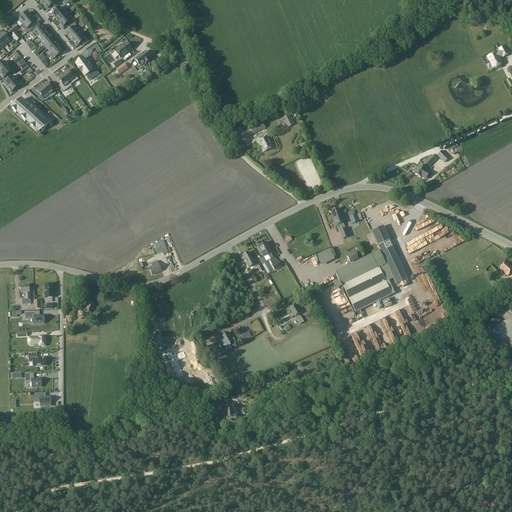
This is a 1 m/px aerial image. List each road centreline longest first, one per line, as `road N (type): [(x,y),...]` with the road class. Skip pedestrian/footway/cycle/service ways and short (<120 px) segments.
road 1 (tertiary): [(511,245),(406,194),(355,187),(285,213),(151,284),(0,265)]
road 2 (track): [(18,511),(61,487),(226,458),(511,365)]
road 3 (track): [(94,0),(110,22),(181,56),(217,128),(302,205)]
road 4 (residential): [(0,28),(31,6),(68,48),(0,107)]
road 5 (unknown): [(420,200),(405,235),(409,293),(397,307),(342,331)]
road 6 (track): [(215,410),(232,456),(292,511)]
